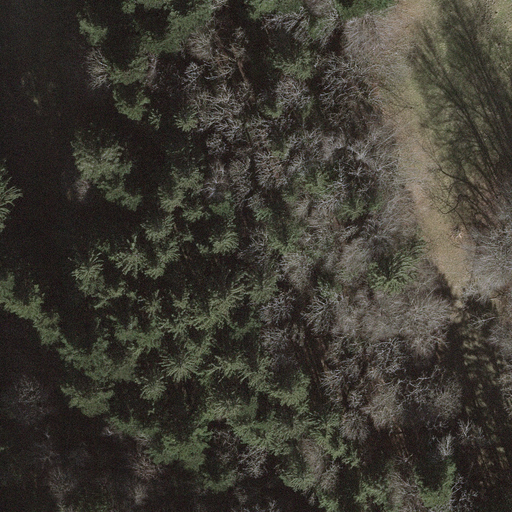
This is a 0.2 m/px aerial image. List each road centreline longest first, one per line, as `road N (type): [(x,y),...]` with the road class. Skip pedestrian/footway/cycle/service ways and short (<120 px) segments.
road 1 (track): [(430,0),(382,156),(317,0)]
road 2 (track): [(247,0),(237,25),(217,196)]
